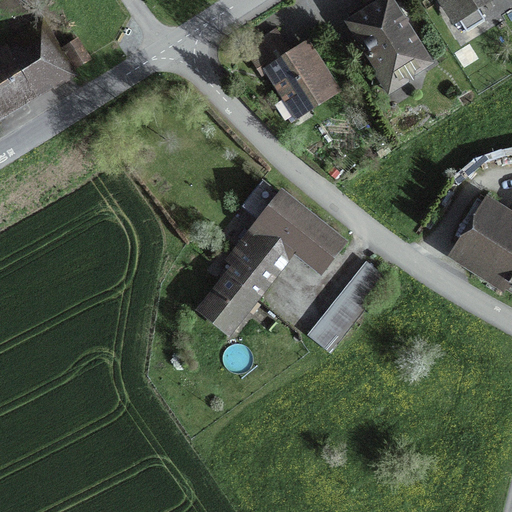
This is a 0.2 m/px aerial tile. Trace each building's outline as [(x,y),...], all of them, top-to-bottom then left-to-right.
[(388,0),(352,23),(382,72),(395,74),(398,79),(403,76),(412,78),(414,69),(427,61),(388,0)] [(446,0),(466,31),(485,19),(475,3),(479,0),(446,0)] [(56,39),(42,17),(17,33),(19,35),(5,44),(6,46),(0,50),(0,109),(64,71),(47,44),(56,39)] [(277,102),(291,123),(301,117),(297,111),(332,88),(306,46),(270,69),(287,95),(277,102)] [(343,243),(262,179),(241,205),(261,221),(249,236),(281,262),(293,247),(321,270),(343,243)] [(511,213),(487,197),(478,210),(483,213),(462,246),(479,257),(470,270),(502,291),(511,277),(511,213)] [(203,309),(227,329),(281,262),(249,236),(231,259),(238,265),(203,309)] [(388,286),(363,267),(307,339),(332,358),(388,286)]
